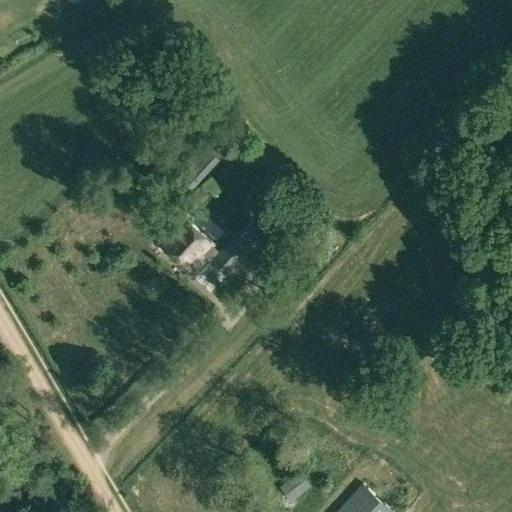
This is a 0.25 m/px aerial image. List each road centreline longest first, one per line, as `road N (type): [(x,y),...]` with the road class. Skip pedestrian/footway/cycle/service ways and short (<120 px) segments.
road 1 (track): [(114,511),(0,317)]
road 2 (track): [(87,466),(234,315)]
